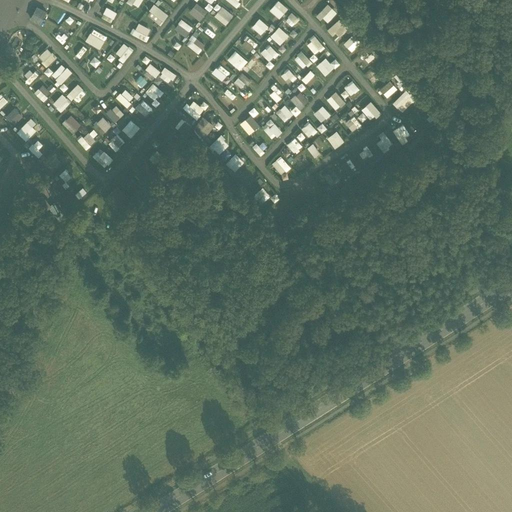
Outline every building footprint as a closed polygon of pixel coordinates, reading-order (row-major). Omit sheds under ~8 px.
[(279,18),(289,7),(280,0),(277,0),(269,10),(279,18)] [(196,2),(189,13),(201,20),(208,9),(196,2)] [(317,13),(326,23),(337,12),(328,3),(317,13)] [(161,24),(168,14),(155,4),(147,14),(161,24)] [(38,5),(31,18),(41,24),(48,10),(38,5)] [(215,15),(227,24),(234,14),(222,5),(215,15)] [(112,22),(117,12),(107,6),(102,16),(112,22)] [(292,27),(300,18),(293,11),(284,20),(292,27)] [(261,17),(252,25),(260,34),(269,26),(261,17)] [(181,18),(174,28),(186,36),(193,26),(181,18)] [(327,29),(333,35),(336,33),(339,37),(348,28),(339,18),(327,29)] [(132,33),(146,40),(152,29),(138,22),(132,33)] [(206,34),(215,37),(218,28),(209,25),(206,34)] [(280,45),(289,35),(280,26),(270,35),(280,45)] [(86,40),(99,49),(107,35),(94,27),(86,40)] [(63,28),(55,36),(62,44),(71,35),(63,28)] [(352,51),(362,41),(353,33),(343,43),(352,51)] [(192,34),(186,43),(199,53),(206,44),(192,34)] [(250,35),(241,43),(248,51),(257,44),(250,35)] [(261,52),(269,61),(279,52),(270,43),(261,52)] [(48,47),(38,56),(47,66),(57,57),(48,47)] [(369,48),(361,55),(367,63),(375,57),(369,48)] [(227,75),(230,79),(248,62),(236,49),(227,58),(235,67),(227,75)] [(301,69),(311,62),(303,50),(293,57),(301,69)] [(96,55),(90,62),(95,67),(101,60),(96,55)] [(325,57),(316,65),(326,75),(339,62),(335,58),(330,62),(325,57)] [(260,77),(268,69),(258,60),(251,68),(260,77)] [(146,69),(158,76),(161,69),(150,63),(146,69)] [(221,79),(229,70),(220,63),(212,72),(221,79)] [(61,83),(73,72),(68,66),(56,78),(61,83)] [(171,82),(176,72),(165,66),(160,76),(171,82)] [(281,73),(289,83),(296,77),(289,67),(281,73)] [(109,80),(116,72),(113,68),(105,77),(109,80)] [(374,83),(382,76),(374,68),(367,75),(374,83)] [(28,70),(25,82),(34,84),(36,72),(28,70)] [(310,70),(301,78),(309,86),(317,77),(310,70)] [(241,87),(244,83),(247,85),(251,78),(240,72),(235,84),(241,87)] [(144,75),(132,82),(136,89),(148,83),(144,75)] [(350,95),(359,88),(352,79),(343,86),(350,95)] [(387,97),(397,88),(390,80),(379,89),(387,97)] [(155,100),(163,91),(154,82),(145,92),(155,100)] [(74,101),(85,89),(77,83),(67,94),(74,101)] [(43,100),(51,92),(43,84),(34,92),(43,100)] [(269,94),(276,101),(284,94),(277,86),(269,94)] [(232,100),(236,95),(227,87),(223,92),(232,100)] [(125,88),(117,96),(126,106),(135,97),(125,88)] [(406,88),(392,102),(402,111),(415,98),(406,88)] [(336,90),(326,98),(335,110),(345,102),(336,90)] [(301,109),(309,100),(299,91),(291,99),(301,109)] [(61,111),(71,101),(62,93),(53,103),(61,111)] [(206,107),(194,97),(185,109),(197,119),(206,107)] [(262,98),(257,102),(266,113),(270,110),(262,98)] [(143,99),(135,106),(145,116),(152,109),(143,99)] [(361,107),(369,119),(380,113),(373,100),(361,107)] [(257,103),(254,106),(262,115),(265,113),(257,103)] [(115,104),(107,113),(115,121),(124,112),(115,104)] [(322,104),(312,113),(321,122),(331,113),(322,104)] [(283,121),(300,111),(296,106),(289,110),(285,105),(276,110),(283,121)] [(15,106),(6,115),(14,124),(23,115),(15,106)] [(254,116),(258,111),(253,107),(249,112),(254,116)] [(364,112),(357,116),(360,121),(367,117),(364,112)] [(70,114),(63,122),(74,132),(81,124),(70,114)] [(251,114),(239,122),(248,134),(260,126),(251,114)] [(354,114),(345,122),(352,131),(362,123),(354,114)] [(93,125),(102,134),(111,125),(103,116),(93,125)] [(32,117),(17,131),(25,141),(37,130),(32,125),(36,122),(32,117)] [(261,126),(272,139),(281,131),(271,118),(261,126)] [(131,137),(140,127),(131,119),(122,129),(131,137)] [(205,138),(214,129),(203,119),(194,128),(205,138)] [(308,137),(316,130),(308,121),(300,128),(308,137)] [(316,127),(320,132),(325,129),(322,123),(316,127)] [(407,141),(404,136),(408,134),(403,124),(392,129),(400,144),(407,141)] [(87,148),(99,134),(91,127),(79,142),(87,148)] [(336,130),(327,137),(334,148),(344,141),(336,130)] [(384,130),(378,133),(381,139),(376,142),(381,150),(391,145),(384,130)] [(108,143),(116,151),(125,141),(117,134),(108,143)] [(287,144),(295,153),(304,146),(296,137),(287,144)] [(38,149),(42,144),(37,139),(29,148),(38,156),(41,152),(38,149)] [(105,167),(113,159),(101,147),(93,156),(105,167)] [(358,151),(361,158),(371,154),(368,147),(358,151)] [(149,157),(155,164),(164,157),(158,150),(149,157)] [(231,172),(243,162),(235,153),(224,164),(231,172)] [(54,167),(60,162),(52,154),(47,159),(54,167)] [(293,162),(298,168),(308,160),(304,154),(293,162)] [(281,155),(271,163),(280,174),(290,166),(281,155)] [(334,170),(324,175),(328,184),(338,179),(334,170)] [(256,182),(246,171),(238,178),(247,189),(256,182)] [(119,212),(132,200),(118,185),(105,197),(119,212)]
